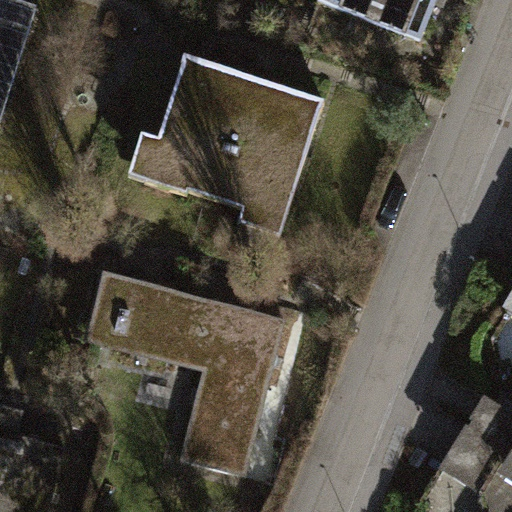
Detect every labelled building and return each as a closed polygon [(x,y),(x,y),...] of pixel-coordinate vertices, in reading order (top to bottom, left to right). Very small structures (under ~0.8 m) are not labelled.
[(0,0),(0,129),(39,11),(3,0),(0,0)] [(424,44),(440,0),(321,0),(319,5),(424,44)] [(327,106),(190,60),(155,177),(290,223),(327,106)] [(93,342),(209,373),(186,460),(247,476),(288,322),(111,275),(93,342)] [(0,511),(51,511),(67,450),(17,437),(22,416),(0,410),(0,511)] [(511,511),(511,420),(507,417),(455,489),(486,511),(511,511)]
